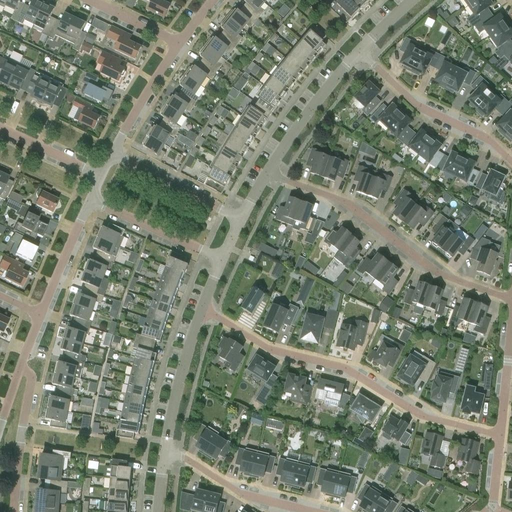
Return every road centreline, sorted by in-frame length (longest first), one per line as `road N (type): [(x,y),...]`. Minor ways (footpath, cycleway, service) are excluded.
road 1 (residential): [(502,436),(415,411),(336,363),(277,354),(198,307)]
road 2 (residential): [(511,301),(421,269),(337,201),(260,179)]
road 3 (residential): [(511,165),(481,137),(395,89),(359,52)]
road 4 (residential): [(260,179),(359,52)]
road 5 (residential): [(305,511),(243,496),(163,446)]
road 6 (residential): [(15,511),(29,380),(24,362)]
road 7 (residential): [(163,446),(198,307)]
road 8 (residential): [(219,258),(88,200)]
road 9 (residential): [(239,215),(112,153)]
road 10 (residential): [(112,153),(177,42)]
road 11 (residential): [(41,315),(88,200)]
